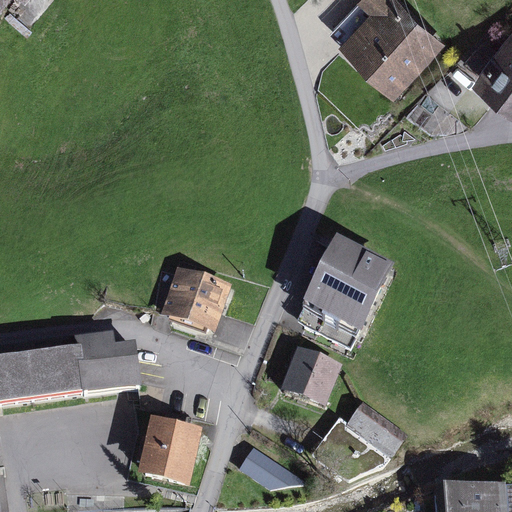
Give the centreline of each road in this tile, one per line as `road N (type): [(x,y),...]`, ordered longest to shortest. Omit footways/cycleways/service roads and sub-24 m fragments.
road 1 (residential): [(0,341),(119,329),(246,381)]
road 2 (residential): [(246,381),(325,181)]
road 3 (residential): [(511,136),(325,181)]
road 4 (residential): [(325,181),(278,0)]
road 5 (residential): [(198,511),(246,381)]
